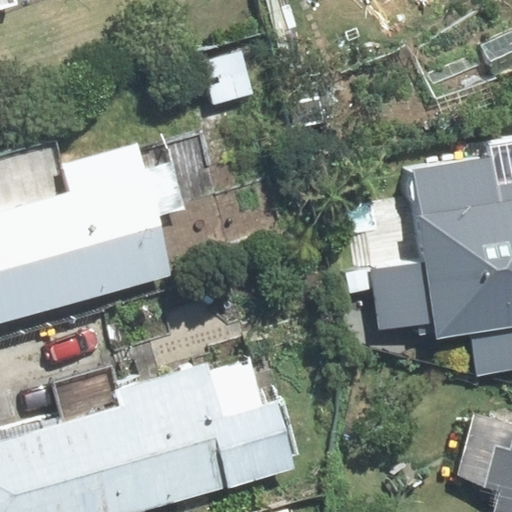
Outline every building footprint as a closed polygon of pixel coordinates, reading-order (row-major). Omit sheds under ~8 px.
[(239,48),(196,55),(204,105),(248,97),(239,48)] [(0,171),(0,321),(168,274),(129,135),(0,171)] [(511,137),(390,158),(407,253),(360,261),(373,332),(419,324),(422,341),(458,335),(465,375),(511,367),(511,137)] [(0,423),(0,511),(138,511),(292,469),(258,351),(0,423)] [(485,488),(478,511),(511,511),(511,419),(468,409),(451,480),(485,488)]
